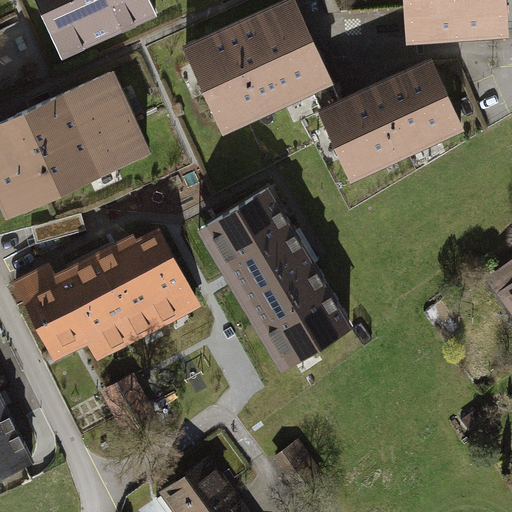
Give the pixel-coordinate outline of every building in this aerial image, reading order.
[(148,0),(38,0),(63,54),(155,13),(148,0)] [(511,32),(509,0),(404,0),(407,39),(511,32)] [(330,94),(290,8),(178,59),(217,145),(330,94)] [(462,139),(429,67),(312,121),(345,193),(462,139)] [(145,152),(109,74),(0,124),(0,191),(10,214),(145,152)] [(312,252),(270,181),(199,222),(282,363),(353,322),(312,252)] [(83,212),(35,226),(39,241),(88,227),(83,212)] [(195,300),(159,232),(135,245),(134,244),(132,239),(114,249),(65,274),(56,279),(48,266),(16,283),(53,354),(89,335),(97,351),(195,300)] [(494,286),(511,312),(511,251),(498,261),(509,276),(494,286)] [(104,390),(123,425),(151,410),(133,375),(104,390)] [(0,470),(29,456),(0,396),(0,470)] [(250,511),(208,452),(157,488),(173,511),(250,511)]
